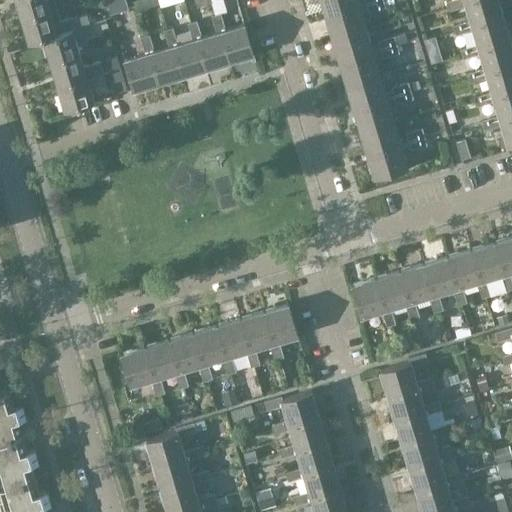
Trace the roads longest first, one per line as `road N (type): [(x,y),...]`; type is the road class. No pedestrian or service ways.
road 1 (residential): [(55,325),(304,253)]
road 2 (residential): [(343,241),(273,0)]
road 3 (residential): [(111,511),(55,325)]
road 4 (residential): [(55,325),(0,140)]
road 5 (residential): [(343,241),(511,190)]
road 6 (residential): [(342,377),(304,253)]
